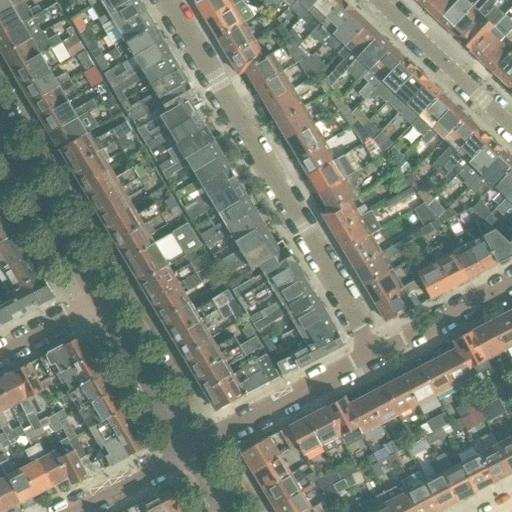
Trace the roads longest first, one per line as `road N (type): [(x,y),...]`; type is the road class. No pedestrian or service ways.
road 1 (residential): [(370,354),(168,0)]
road 2 (residential): [(184,453),(370,354)]
road 3 (residential): [(98,304),(0,130)]
road 4 (residential): [(511,134),(374,0)]
road 5 (residential): [(184,453),(98,304)]
road 6 (residential): [(370,354),(511,281)]
road 7 (residential): [(72,511),(184,453)]
